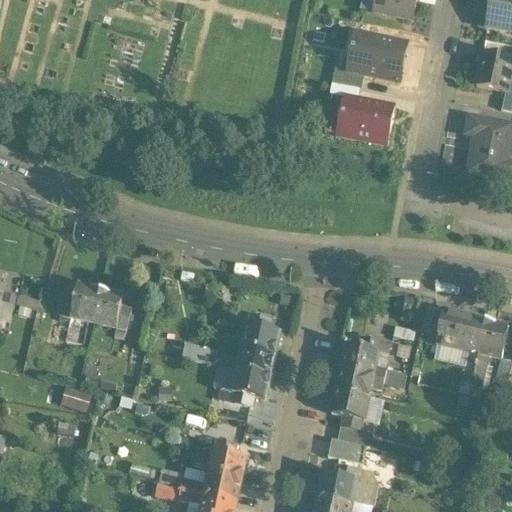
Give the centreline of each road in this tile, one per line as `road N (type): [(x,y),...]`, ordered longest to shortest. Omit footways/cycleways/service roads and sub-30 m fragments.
road 1 (residential): [(324,261),(143,232),(0,182)]
road 2 (residential): [(324,261),(272,492),(276,511)]
road 3 (residential): [(415,201),(454,0)]
road 4 (residential): [(511,282),(324,261)]
